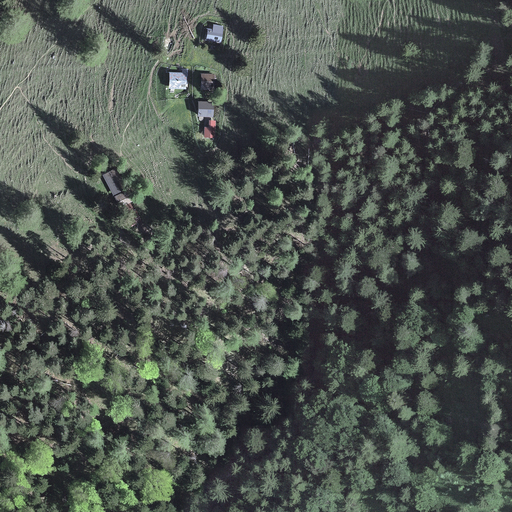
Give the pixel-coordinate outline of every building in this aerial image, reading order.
[(226,30),(211,28),(209,39),(224,42),(226,30)] [(185,73),(172,73),(172,88),(189,88),(189,76),(191,76),(191,68),(185,68),(185,73)] [(218,72),(204,72),(204,87),(218,87),(218,72)] [(216,116),(216,100),(202,100),(202,116),(216,116)] [(212,126),(208,126),(208,137),(219,137),(219,119),(212,119),(212,126)] [(119,167),(106,173),(117,194),(129,187),(119,167)] [(132,188),(121,195),(126,204),(137,197),(132,188)]
